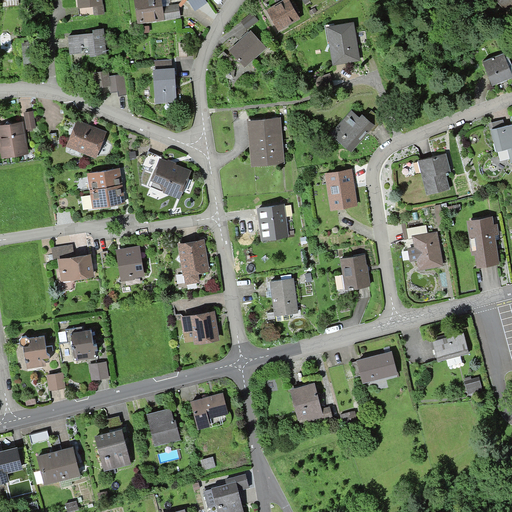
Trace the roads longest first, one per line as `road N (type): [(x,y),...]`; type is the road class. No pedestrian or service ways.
road 1 (residential): [(511,101),(398,140),(376,160),(396,322)]
road 2 (residential): [(10,420),(241,362)]
road 3 (residential): [(0,240),(218,216)]
road 4 (residential): [(0,91),(52,93),(206,145)]
road 5 (residential): [(241,362),(396,322)]
road 6 (residential): [(236,0),(200,62),(206,145)]
road 7 (residential): [(241,362),(264,511)]
road 8 (residential): [(218,216),(241,362)]
road 9 (residential): [(396,322),(511,291)]
